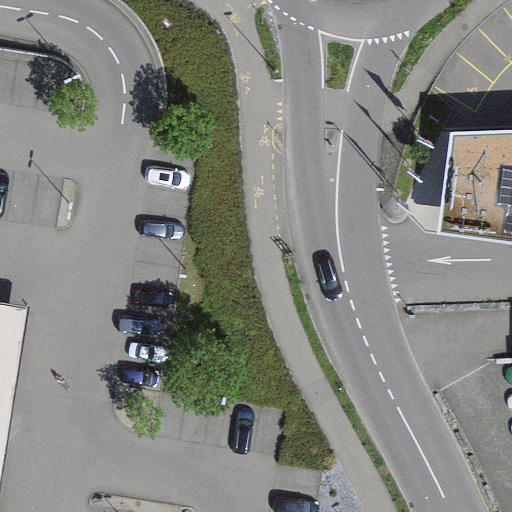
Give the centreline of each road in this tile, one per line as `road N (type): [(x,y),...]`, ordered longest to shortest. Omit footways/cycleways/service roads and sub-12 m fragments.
road 1 (tertiary): [(450,511),(386,384),(347,278),(334,161),(349,0)]
road 2 (unknown): [(511,142),(334,161)]
